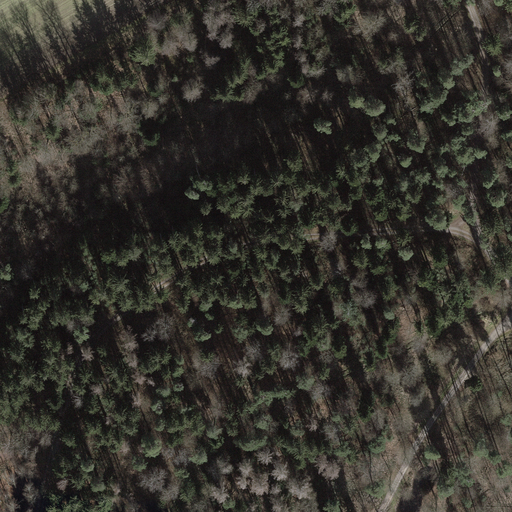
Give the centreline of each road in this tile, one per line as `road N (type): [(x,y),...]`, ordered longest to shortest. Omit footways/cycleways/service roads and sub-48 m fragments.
road 1 (track): [(39,511),(81,359),(103,328),(165,283),(236,244),(465,224)]
road 2 (track): [(378,511),(511,310)]
road 3 (track): [(466,0),(485,52),(465,224)]
